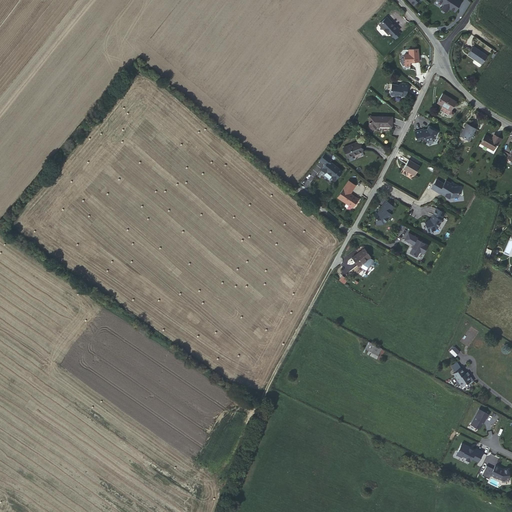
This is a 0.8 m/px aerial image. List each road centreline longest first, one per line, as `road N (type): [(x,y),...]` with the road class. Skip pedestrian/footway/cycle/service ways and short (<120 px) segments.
road 1 (track): [(334,259),(288,341),(222,511)]
road 2 (residential): [(438,53),(334,259)]
